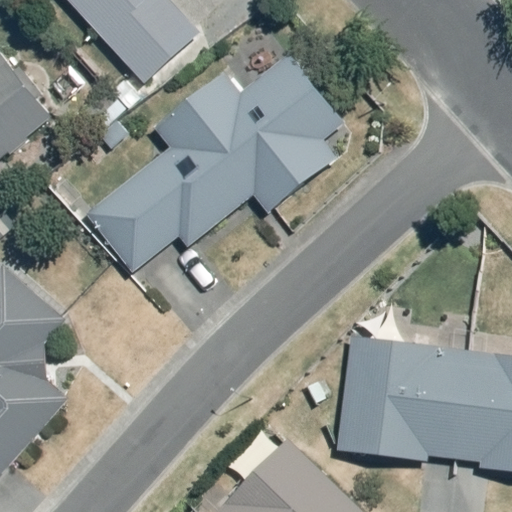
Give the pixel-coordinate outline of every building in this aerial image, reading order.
[(70,0),(152,85),(207,33),(177,0),(70,0)] [(0,160),(59,114),(0,43),(0,160)] [(165,156),(92,213),(138,272),(183,239),(191,249),(257,196),(274,214),(346,159),(333,143),(357,125),(293,54),(246,91),(230,70),(165,124),(165,156)] [(71,320),(5,266),(0,272),(0,489),(76,403),(50,377),(48,345),(71,320)] [(511,355),(355,339),(340,453),(426,467),(431,451),(491,458),(490,471),(511,473),(511,355)] [(370,511),(292,440),(222,511),(370,511)]
